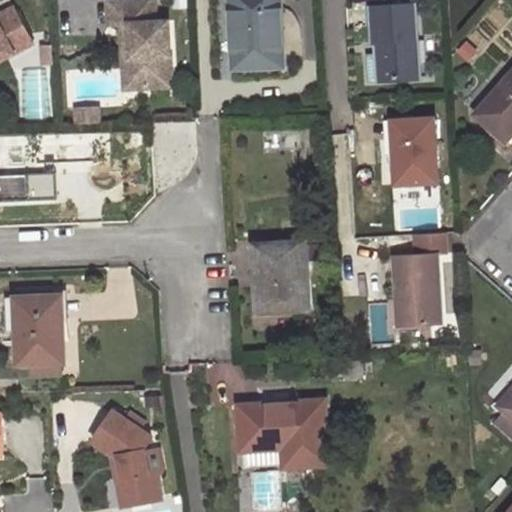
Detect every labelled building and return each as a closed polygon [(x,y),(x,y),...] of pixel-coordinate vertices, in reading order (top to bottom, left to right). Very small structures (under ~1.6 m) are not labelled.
[(281,0),(230,0),(233,69),(285,66),(281,0)] [(420,76),(416,2),(385,4),(384,0),(367,0),(368,7),(372,7),(373,39),(377,39),(382,39),(383,51),(377,51),(364,51),(365,78),(420,76)] [(158,1),(111,4),(112,26),(132,25),(132,40),(134,59),(140,58),(142,89),(175,87),(171,21),(159,21),(158,1)] [(0,64),(10,59),(5,50),(31,35),(17,9),(0,18),(0,64)] [(31,35),(5,50),(10,59),(36,44),(31,35)] [(132,40),(125,40),(128,90),(142,89),(140,58),(134,59),(132,40)] [(511,72),(476,114),(507,141),(511,135),(511,72)] [(81,109),(81,124),(103,123),(103,108),(81,109)] [(434,118),(393,119),(394,155),(392,155),(392,173),(396,173),(396,184),(438,182),(434,118)] [(387,155),(392,155),(394,155),(393,119),(385,119),(387,155)] [(118,143),(88,144),(90,184),(120,183),(118,143)] [(305,242),(256,245),(258,276),(262,275),(264,310),(309,307),(305,242)] [(438,254),(395,257),(400,334),(421,333),(421,324),(442,323),(438,254)] [(66,361),(65,319),(59,319),(58,295),(15,297),(19,363),(28,362),(29,377),(58,376),(57,361),(66,361)] [(364,376),(363,361),(345,362),(346,377),(364,376)] [(511,366),(487,393),(496,401),(511,384),(511,366)] [(511,389),(498,405),(511,417),(511,389)] [(327,399),(239,405),(243,451),(284,449),(286,467),(331,465),(327,399)] [(115,411),(95,441),(115,455),(124,508),(163,500),(159,479),(150,473),(146,450),(154,438),(115,411)]
